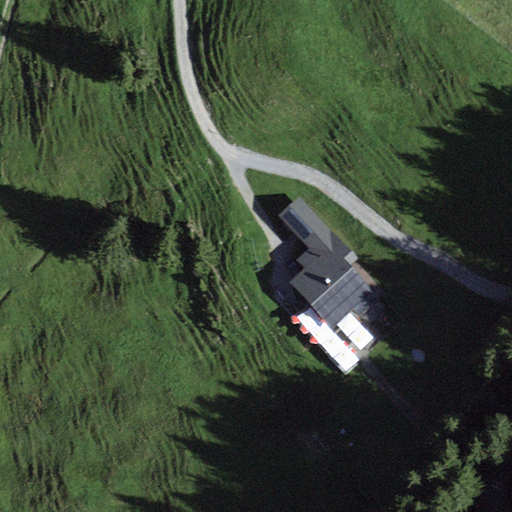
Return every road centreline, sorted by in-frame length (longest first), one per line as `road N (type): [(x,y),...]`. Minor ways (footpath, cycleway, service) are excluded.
road 1 (track): [(177,0),(185,71),(226,148),(319,179),(411,244),(511,289)]
road 2 (track): [(226,148),(292,266)]
